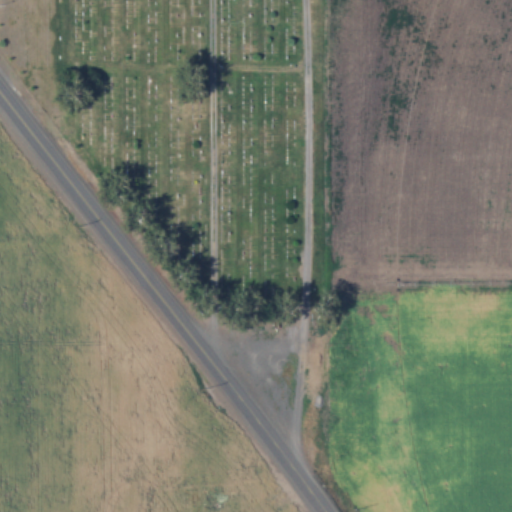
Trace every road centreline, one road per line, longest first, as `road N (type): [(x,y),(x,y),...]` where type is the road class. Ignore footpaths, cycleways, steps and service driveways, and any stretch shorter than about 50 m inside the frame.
road 1 (secondary): [(325,511),(0,91)]
road 2 (residential): [(345,511),(343,0)]
